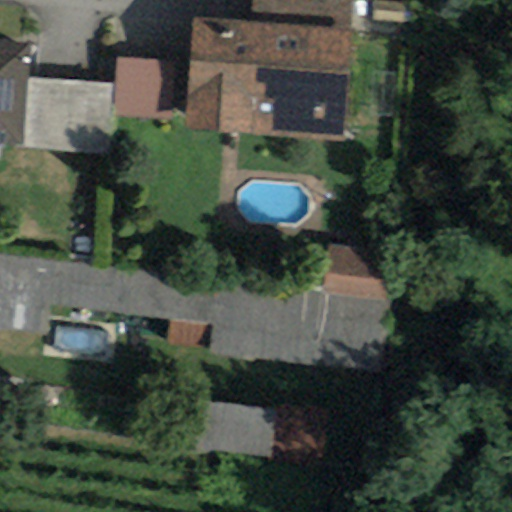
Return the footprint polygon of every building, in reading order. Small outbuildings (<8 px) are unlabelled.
[(350,28),(195,16),(186,128),(341,140),(350,28)] [(28,40),(0,37),(0,137),(19,140),(28,40)] [(124,117),(181,118),(182,58),(125,58),(124,117)] [(395,298),(397,251),(333,249),(331,296),(395,298)] [(207,455),(330,458),(331,405),(208,403),(207,455)]
